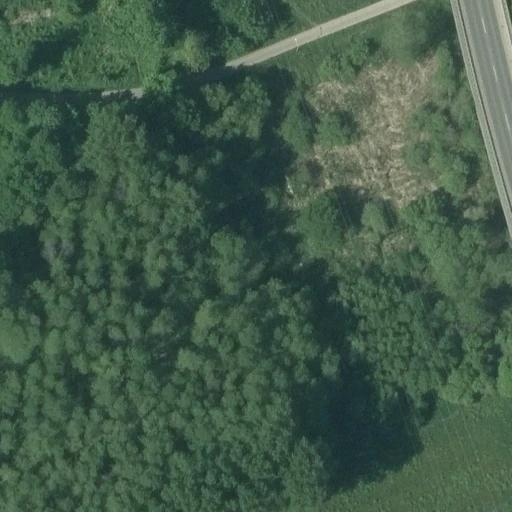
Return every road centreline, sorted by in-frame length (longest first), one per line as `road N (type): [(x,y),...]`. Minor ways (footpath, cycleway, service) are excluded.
road 1 (track): [(0,98),(107,101),(188,84),(401,0)]
road 2 (primary): [(511,153),(475,0)]
